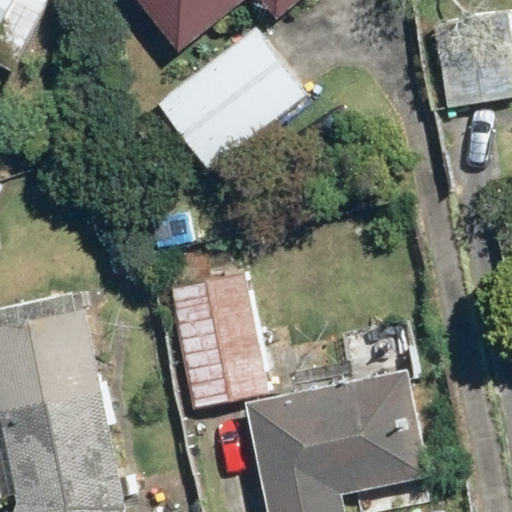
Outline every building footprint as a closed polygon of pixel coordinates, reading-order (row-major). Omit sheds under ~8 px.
[(0,0),(0,42),(24,55),(53,0),(0,0)] [(156,0),(196,48),(256,0),(282,0),(295,15),(313,0),(156,0)] [(271,23),(171,99),(222,166),(322,90),(271,23)] [(511,31),(450,40),(459,105),(511,97),(511,31)] [(0,211),(17,183),(0,173),(0,211)] [(201,407),(260,395),(283,511),(366,511),(361,487),(439,471),(417,362),(359,374),(347,316),(293,327),(305,387),(286,390),(261,264),(176,281),(201,407)] [(94,286),(0,306),(0,345),(15,409),(0,412),(0,421),(18,496),(32,493),(26,511),(138,511),(144,487),(94,286)]
